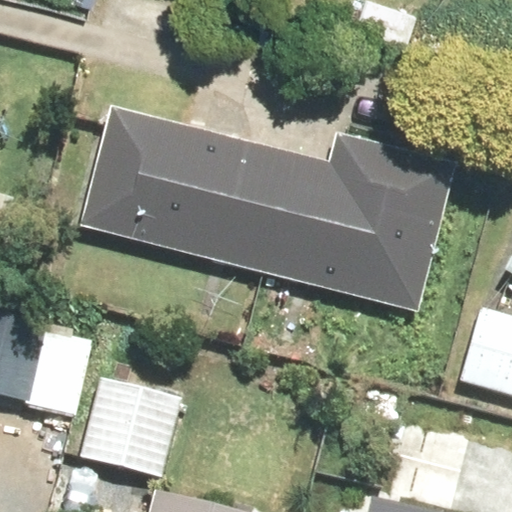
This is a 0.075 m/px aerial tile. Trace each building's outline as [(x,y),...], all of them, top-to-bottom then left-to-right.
[(83,0),(49,0),(81,9),(83,0)] [(101,109),(71,233),(417,317),(455,163),(329,133),(322,163),(101,109)] [(35,206),(0,196),(0,266),(17,271),(35,206)] [(511,280),(511,235),(492,268),(511,280)] [(511,323),(489,318),(470,387),(511,397),(511,323)] [(0,332),(0,400),(37,407),(48,341),(0,332)] [(106,382),(87,462),(166,480),(184,400),(106,382)] [(211,511),(150,496),(145,511),(211,511)] [(408,511),(362,499),(358,511),(408,511)]
